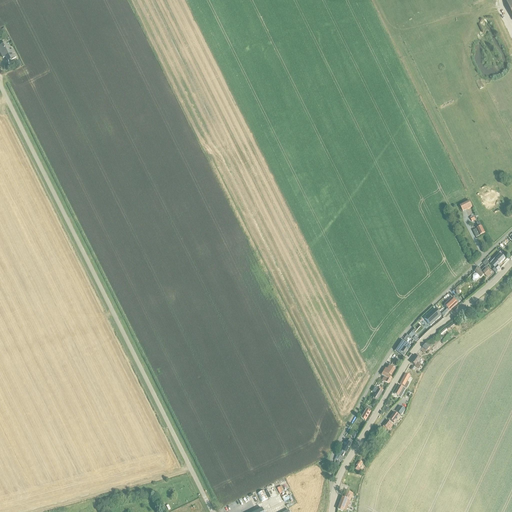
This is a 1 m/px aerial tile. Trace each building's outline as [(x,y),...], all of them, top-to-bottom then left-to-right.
[(6,58),(8,62),(16,58),(12,50),(9,51),(5,44),(1,46),(2,46),(0,46),(0,52),(3,58),(6,57),(7,58),(6,58)] [(460,206),(463,212),(472,208),(469,201),(460,206)] [(479,228),(473,231),(477,238),(485,234),(480,223),(478,224),(478,223),(477,223),(479,228)] [(494,262),(491,265),(495,268),(494,269),(492,270),(496,273),(500,269),(498,266),(500,264),(505,259),(500,254),(493,261),(494,262)] [(490,255),(484,262),(487,265),(494,259),(490,255)] [(487,277),(492,272),(486,266),(481,271),(478,268),(475,272),(481,278),(484,275),(487,277)] [(444,305),(449,311),(457,304),(453,299),(451,301),(450,300),(444,305)] [(435,309),(424,319),(430,326),(441,316),(435,309)] [(403,341),(395,351),(403,357),(411,347),(403,341)] [(415,357),(410,363),(415,366),(418,369),(420,370),(423,367),(421,365),(417,363),(421,358),(418,356),(416,358),(415,357)] [(384,377),(390,380),(392,378),(390,377),(395,369),(389,366),(387,369),(385,368),(381,375),(384,377)] [(405,375),(399,384),(404,387),(404,386),(406,388),(409,383),(406,382),(409,377),(409,376),(405,374),(405,375)] [(399,386),(394,394),(398,396),(398,397),(400,398),(405,389),(403,388),(399,386)] [(373,397),(372,399),(376,402),(377,400),(382,391),(383,390),(379,388),(378,389),(375,387),(373,392),(375,393),(373,397)] [(361,418),(365,421),(372,409),(368,407),(361,418)] [(400,407),(396,412),(401,416),(405,410),(400,407)] [(394,412),(389,419),(394,423),(399,416),(394,412)] [(391,424),(391,423),(387,421),(382,428),(384,431),(386,429),(389,430),(392,426),(390,424),(391,424)] [(346,453),(353,441),(349,439),(347,442),(344,440),(339,449),(342,450),(341,453),(340,452),(337,457),(336,456),(335,459),(341,463),(344,458),(342,457),(344,452),(346,453)] [(363,465),(365,463),(360,460),(353,468),(359,472),(360,470),(358,468),(362,464),(363,465)] [(257,494),(261,502),(268,499),(264,491),(257,494)] [(337,510),(342,511),(343,509),(346,510),(353,494),(346,492),(344,498),(342,498),(337,510)]
